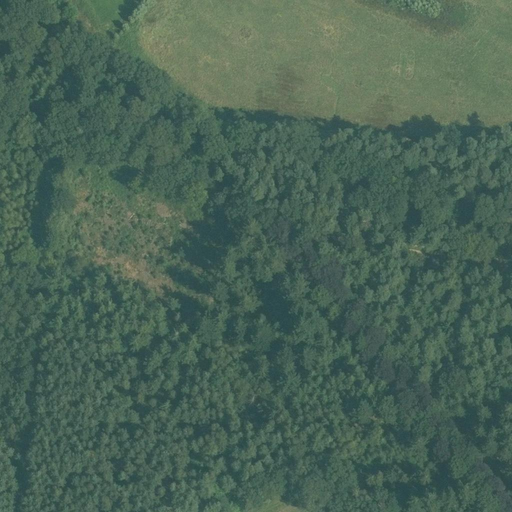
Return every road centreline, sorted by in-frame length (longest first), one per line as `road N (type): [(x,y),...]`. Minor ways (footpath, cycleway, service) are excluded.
road 1 (track): [(276,229),(490,511)]
road 2 (track): [(276,229),(0,116)]
road 3 (track): [(511,265),(276,229)]
